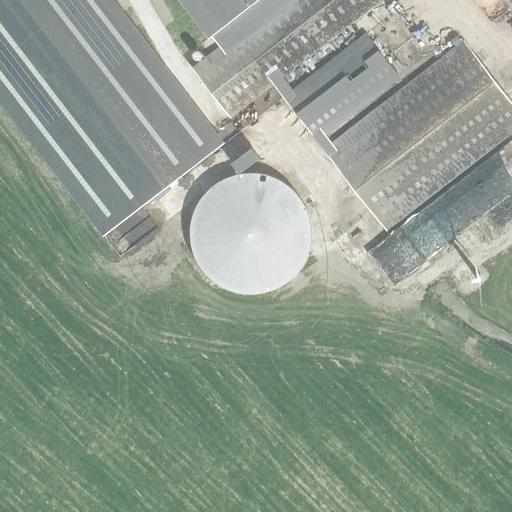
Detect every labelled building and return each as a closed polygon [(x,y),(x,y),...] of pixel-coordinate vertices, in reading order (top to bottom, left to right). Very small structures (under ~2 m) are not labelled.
[(220,146),(106,0),(0,0),(0,95),(107,235),(220,146)] [(211,37),(219,48),(280,0),(177,0),(208,40),(211,37)] [(280,0),(219,48),(192,69),(231,119),(273,86),(387,232),(511,135),(511,104),(463,41),(331,144),(326,137),(401,79),(365,32),(290,91),(282,80),(385,0),(280,0)] [(257,148),(237,159),(243,169),(263,158),(257,148)] [(249,170),(204,191),(195,235),(217,283),(261,292),(308,270),(316,230),(293,179),(249,170)] [(441,200),(370,249),(394,283),(464,234),(441,200)]
